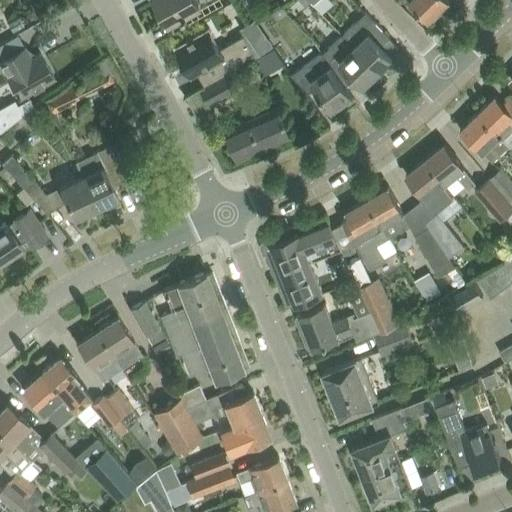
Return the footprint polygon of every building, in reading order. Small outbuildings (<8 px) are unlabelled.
[(187,13),(191,11),(201,5),(198,0),(156,0),(169,23),(183,15),(184,17),(188,15),(187,13)] [(450,3),(449,0),(410,0),(428,19),(438,9),(442,11),(450,3)] [(390,37),(372,19),(365,11),(342,34),(354,46),(378,71),(393,56),(382,45),(390,37)] [(250,38),(259,33),(253,23),(244,28),(250,38)] [(211,27),(176,46),(193,76),(198,73),(205,85),(256,55),(244,35),(223,47),(211,27)] [(342,34),(323,53),(329,61),(328,61),(331,65),(346,85),(355,76),(364,85),(378,71),(354,46),(342,34)] [(20,96),(37,87),(54,77),(40,51),(31,57),(24,45),(0,59),(0,83),(9,78),(20,96)] [(275,48),(259,56),(264,65),(280,57),(275,48)] [(292,73),(295,77),(307,93),(316,87),(332,108),(352,94),(346,85),(331,65),(328,61),(329,61),(323,53),(322,53),(321,51),(311,59),(292,73)] [(238,68),(230,73),(236,84),(244,79),(238,68)] [(209,102),(238,87),(236,84),(230,73),(202,88),(209,102)] [(71,101),(80,96),(73,83),(47,96),(55,113),(73,104),(71,101)] [(511,110),(496,94),(478,112),(488,122),(503,138),(509,143),(511,145),(511,110)] [(29,97),(17,104),(23,114),(34,105),(29,97)] [(279,105),(226,128),(238,157),(292,135),(279,105)] [(509,143),(503,138),(488,122),(478,112),(460,129),(492,161),(500,154),(499,154),(509,143)] [(132,125),(136,122),(132,115),(128,117),(132,125)] [(472,179),(473,178),(445,142),(424,159),(437,174),(444,183),(456,174),(468,189),(476,183),(472,179)] [(90,153),(75,160),(82,173),(80,173),(97,205),(118,195),(113,184),(125,178),(108,144),(90,153)] [(11,152),(1,161),(4,164),(3,165),(21,186),(32,198),(33,197),(39,204),(47,213),(57,204),(45,192),(42,188),(11,152)] [(437,174),(424,159),(406,173),(425,197),(426,197),(435,209),(453,195),(444,183),(437,174)] [(511,180),(500,167),(489,177),(511,203),(511,180)] [(60,184),(45,192),(57,204),(67,199),(72,209),(75,216),(97,205),(80,173),(60,184)] [(511,203),(489,177),(478,186),(474,190),(501,220),(508,214),(511,219),(511,203)] [(383,224),(390,236),(403,228),(403,229),(411,225),(389,185),(368,197),(369,199),(383,224)] [(21,186),(14,192),(23,203),(25,204),(32,198),(21,186)] [(377,243),(390,236),(383,224),(369,199),(368,197),(346,210),(349,216),(343,219),(355,244),(357,244),(370,267),(385,258),(377,243)] [(46,234),(35,217),(29,209),(7,223),(5,220),(0,223),(0,259),(21,246),(23,249),(46,234)] [(429,225),(434,233),(449,255),(464,244),(438,212),(426,221),(429,225)] [(287,306),(305,299),(315,295),(323,292),(314,269),(310,259),(342,247),(330,221),(314,227),(310,219),(266,236),(262,244),(287,306)] [(429,225),(414,233),(438,275),(447,270),(456,264),(449,255),(434,233),(429,225)] [(499,262),(511,277),(511,257),(510,255),(505,259),(499,262)] [(489,269),(503,287),(511,280),(511,277),(499,262),(489,269)] [(478,276),(490,297),(503,287),(489,269),(478,276)] [(172,310),(159,315),(175,355),(201,345),(206,356),(235,345),(241,343),(232,322),(227,324),(222,311),(227,309),(212,271),(207,273),(206,270),(163,288),(170,306),(172,310)] [(379,276),(366,283),(360,287),(372,311),(381,331),(400,323),(379,276)] [(460,309),(483,295),(475,281),(452,295),(460,309)] [(169,345),(159,327),(144,300),(130,307),(146,335),(156,353),(169,345)] [(357,340),(381,331),(372,311),(349,319),(347,314),(332,320),(325,301),(318,304),(299,311),(300,313),(296,315),(308,347),(313,346),(314,347),(340,337),(339,337),(354,331),(357,340)] [(122,365),(134,357),(142,352),(117,314),(97,327),(122,365)] [(414,341),(406,322),(375,334),(383,353),(414,341)] [(76,341),(87,358),(101,379),(110,373),(122,365),(97,327),(76,341)] [(511,342),(499,350),(506,361),(511,357),(511,342)] [(201,345),(175,355),(176,355),(180,353),(188,373),(209,365),(214,378),(225,374),(244,367),(243,365),(248,363),(241,343),(235,345),(206,356),(201,345)] [(469,353),(456,358),(459,367),(472,362),(469,353)] [(59,354),(40,371),(61,394),(61,393),(75,409),(88,424),(99,415),(89,403),(86,399),(92,394),(78,378),(79,377),(72,369),(59,354)] [(340,416),(380,401),(362,355),(322,371),(340,416)] [(40,371),(22,386),(35,402),(51,419),(52,418),(57,424),(75,409),(61,393),(61,394),(40,371)] [(494,371),(482,376),(487,386),(498,381),(494,371)] [(185,406),(205,398),(198,383),(178,393),(179,396),(185,406)] [(117,387),(105,396),(119,416),(125,423),(137,415),(131,407),(117,387)] [(253,390),(225,401),(224,401),(221,392),(205,398),(185,406),(194,422),(194,421),(213,412),(215,417),(228,411),(233,424),(262,413),(253,390)] [(102,393),(89,403),(99,415),(107,425),(110,422),(119,416),(105,396),(102,393)] [(190,442),(202,436),(194,421),(194,422),(185,406),(179,396),(154,411),(177,450),(190,442)] [(435,405),(459,466),(473,460),(476,469),(501,460),(486,422),(466,429),(454,398),(435,405)] [(7,401),(0,408),(0,428),(31,458),(42,447),(63,469),(64,468),(70,474),(81,463),(74,457),(51,433),(39,444),(34,439),(40,433),(21,415),(7,401)] [(363,473),(364,475),(402,460),(391,432),(411,425),(406,411),(414,408),(412,403),(404,405),(372,417),(380,436),(352,447),(359,463),(357,465),(360,473),(363,473)] [(233,424),(220,429),(224,443),(228,452),(252,443),(271,435),(262,413),(233,424)] [(143,446),(151,440),(135,419),(127,425),(143,446)] [(0,428),(0,463),(6,469),(11,464),(16,468),(6,480),(34,503),(39,497),(29,489),(34,483),(29,479),(40,467),(31,458),(0,428)] [(107,446),(85,467),(115,499),(136,480),(107,446)] [(189,463),(178,468),(183,480),(186,479),(228,462),(223,449),(189,463)] [(253,475),(258,488),(287,477),(278,454),(260,461),(236,471),(239,481),(253,475)] [(374,501),(412,486),(402,460),(364,475),(364,476),(362,479),(365,486),(368,486),(374,501)] [(228,463),(228,462),(186,479),(187,480),(193,495),(216,485),(215,481),(233,473),(228,463)] [(155,467),(136,483),(144,499),(151,495),(164,488),(155,467)] [(427,491),(440,487),(434,470),(421,475),(427,491)] [(265,511),(296,500),(287,477),(258,488),(244,494),(250,507),(251,511),(265,511)] [(6,480),(0,487),(0,495),(19,511),(44,511),(34,503),(6,480)] [(470,495),(441,504),(443,511),(451,511),(473,506),(470,495)] [(190,511),(186,499),(174,504),(177,511),(190,511)]
